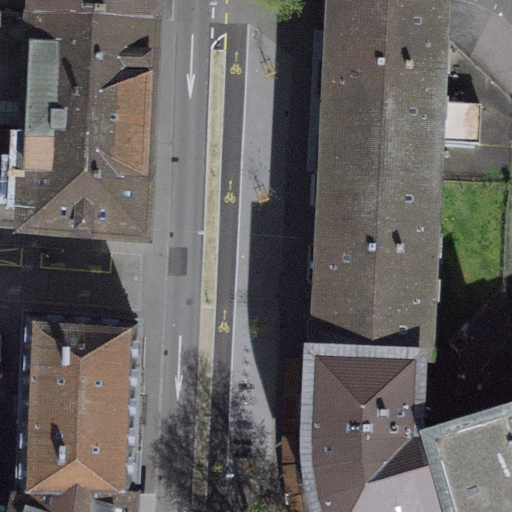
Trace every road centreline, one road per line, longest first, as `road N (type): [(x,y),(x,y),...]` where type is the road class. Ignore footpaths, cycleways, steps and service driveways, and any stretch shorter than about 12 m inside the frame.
road 1 (residential): [(225,0),(212,278)]
road 2 (residential): [(212,278),(199,511)]
road 3 (residential): [(0,265),(212,278)]
